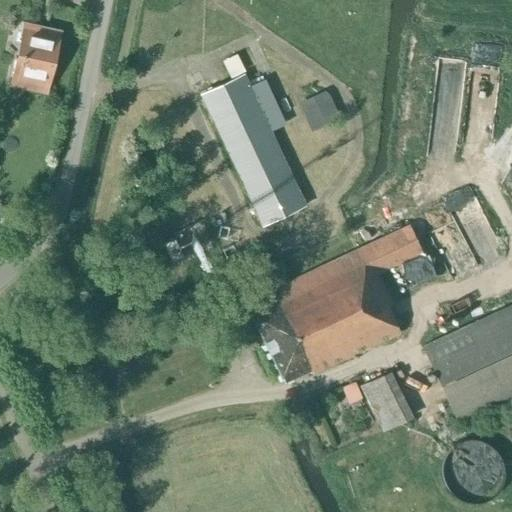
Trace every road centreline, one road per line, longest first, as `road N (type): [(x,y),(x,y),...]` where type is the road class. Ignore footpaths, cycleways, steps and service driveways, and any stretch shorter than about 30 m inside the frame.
road 1 (unclassified): [(0,277),(55,220),(106,0)]
road 2 (unclassified): [(49,511),(0,385)]
